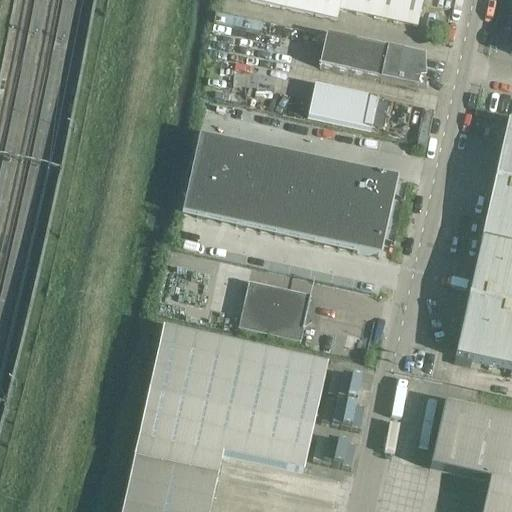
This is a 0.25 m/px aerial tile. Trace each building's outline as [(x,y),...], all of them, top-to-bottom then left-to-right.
[(233,0),(336,23),(338,12),(417,29),(423,0),(233,0)] [(318,69),(416,91),(418,81),(424,81),(423,59),(422,59),(325,38),(318,69)] [(308,120),(372,134),(373,128),(383,130),(388,105),(314,89),(308,120)] [(492,192),(481,241),(511,248),(511,126),(507,125),(496,175),(497,175),(493,193),(492,192)] [(209,182),(209,181),(218,143),(198,139),(190,178),(209,182)] [(229,186),(237,147),(218,143),(209,181),(209,182),(229,186)] [(248,190),(257,151),(237,147),(229,186),(241,189),(248,190)] [(268,195),(268,194),(276,156),(257,151),(248,190),(260,193),(268,195)] [(296,160),(288,158),(276,156),(268,194),(268,195),(280,197),(287,199),(296,160)] [(299,202),(307,203),(316,164),(296,160),(287,199),(299,202)] [(319,206),(327,207),(335,168),(316,164),(307,203),(319,206)] [(355,173),(347,171),(335,168),(327,207),(338,210),(346,212),(355,173)] [(346,212),(376,218),(389,221),(397,182),(355,173),(346,212)] [(201,221),(201,220),(209,182),(190,178),(181,217),(201,221)] [(220,225),(229,186),(209,182),(201,220),(220,225)] [(248,190),(241,189),(229,186),(220,225),(240,229),(248,190)] [(268,195),(260,193),(248,190),(240,229),(259,234),(268,195)] [(287,199),(280,197),(268,195),(259,234),(279,238),(287,199)] [(307,203),(299,202),(287,199),(279,238),(298,242),(307,203)] [(327,207),(319,206),(307,203),(298,242),(318,247),(327,207)] [(346,212),(338,210),(327,207),(318,247),(338,251),(346,212)] [(338,251),(380,260),(389,221),(376,218),(346,212),(338,251)] [(511,248),(481,241),(469,292),(471,292),(467,310),(465,309),(454,359),(511,372),(511,248)] [(255,267),(250,282),(271,288),(275,273),(255,267)] [(237,333),(300,346),(310,300),(248,286),(237,333)] [(121,511),(209,511),(222,458),(302,476),(326,369),(174,335),(145,466),(133,463),(121,511)] [(338,374),(332,397),(356,404),(363,381),(338,374)] [(511,511),(511,421),(444,406),(429,471),(489,483),(482,511),(511,511)]
